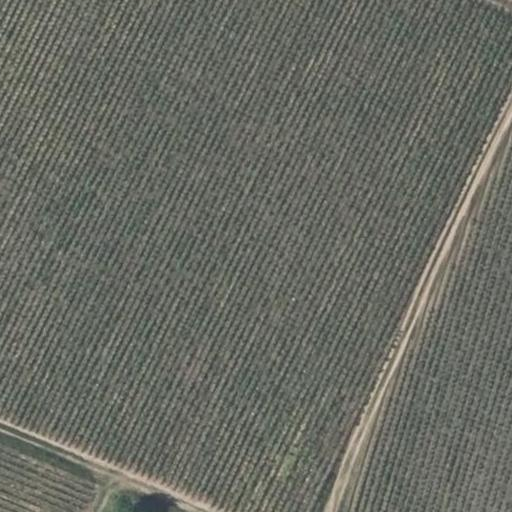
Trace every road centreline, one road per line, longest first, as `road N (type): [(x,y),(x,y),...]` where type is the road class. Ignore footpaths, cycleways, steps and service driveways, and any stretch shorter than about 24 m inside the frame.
road 1 (track): [(334,511),(511,111)]
road 2 (track): [(0,426),(115,476)]
